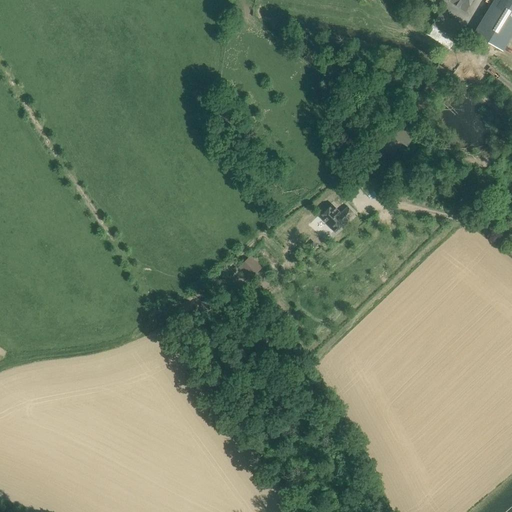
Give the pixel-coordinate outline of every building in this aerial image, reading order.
[(448,0),(466,12),(473,0),(448,0)] [(511,2),(510,1),(508,0),(490,0),(482,15),(492,21),(508,32),(504,39),(511,44),(511,2)] [(441,13),(428,35),(450,48),(463,27),(441,13)] [(492,21),(482,37),(498,48),(504,39),(508,32),(492,21)] [(370,178),(361,187),(372,199),(382,190),(370,178)] [(333,205),(321,217),(328,224),(340,212),(333,205)] [(355,213),(348,207),(341,213),(348,220),(355,213)] [(340,212),(328,224),(336,232),(348,220),(341,213),(340,212)] [(251,256),(239,267),(251,278),(262,267),(251,256)]
